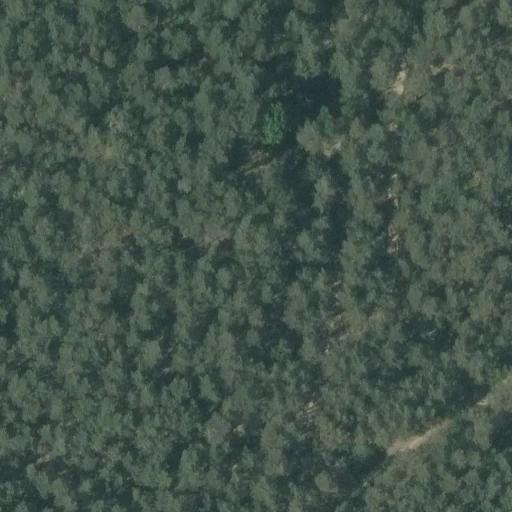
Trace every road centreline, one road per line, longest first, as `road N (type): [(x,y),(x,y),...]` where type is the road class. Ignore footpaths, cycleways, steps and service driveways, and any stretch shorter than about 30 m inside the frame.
road 1 (unknown): [(332,339),(396,239),(368,111),(452,0)]
road 2 (track): [(332,339),(146,399),(94,435),(54,478),(0,471)]
road 3 (track): [(511,369),(430,432),(347,511)]
